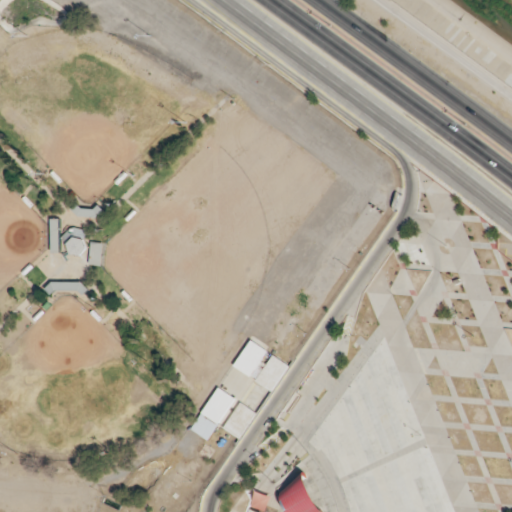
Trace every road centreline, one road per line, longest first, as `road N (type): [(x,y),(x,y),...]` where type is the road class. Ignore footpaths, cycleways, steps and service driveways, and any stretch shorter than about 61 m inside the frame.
road 1 (trunk): [(202,511),(391,222),(400,189),(387,158),(173,0)]
road 2 (trunk): [(511,220),(229,0)]
road 3 (primary): [(256,0),(511,184)]
road 4 (primary): [(511,154),(302,0)]
